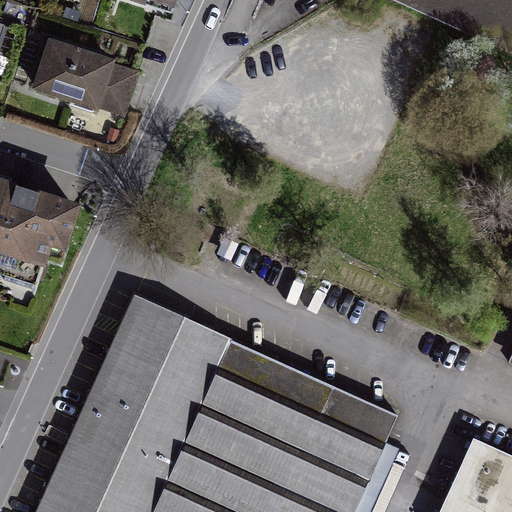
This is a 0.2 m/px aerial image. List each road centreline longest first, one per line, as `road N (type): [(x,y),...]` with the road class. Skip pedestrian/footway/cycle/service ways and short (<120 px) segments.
road 1 (residential): [(0,479),(138,177)]
road 2 (residential): [(138,177),(218,0)]
road 3 (residential): [(0,134),(138,177)]
